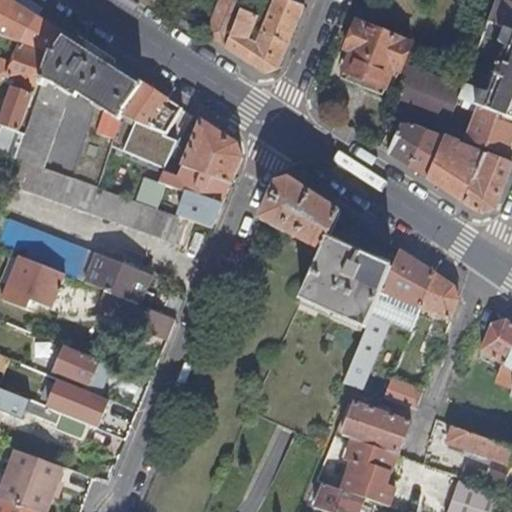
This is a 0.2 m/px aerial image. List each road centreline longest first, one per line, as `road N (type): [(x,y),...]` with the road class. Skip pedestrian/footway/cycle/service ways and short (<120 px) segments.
road 1 (residential): [(275,123),(111,511)]
road 2 (secondary): [(492,264),(275,123)]
road 3 (secondary): [(275,123),(77,0)]
road 4 (residential): [(492,264),(411,451)]
road 5 (residential): [(275,123),(324,0)]
